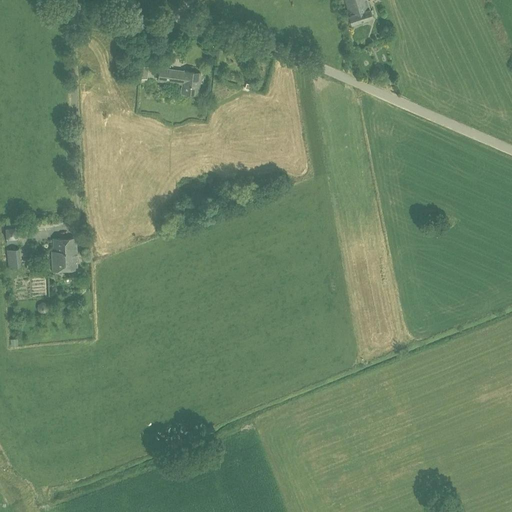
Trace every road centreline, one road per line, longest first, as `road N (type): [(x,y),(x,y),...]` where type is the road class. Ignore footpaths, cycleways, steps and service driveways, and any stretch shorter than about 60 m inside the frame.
road 1 (unclassified): [(511,150),(249,39),(64,0)]
road 2 (unknown): [(63,0),(73,28),(81,215),(73,226),(27,233)]
